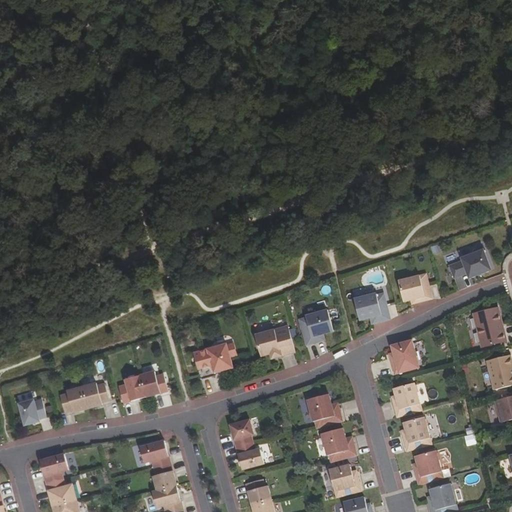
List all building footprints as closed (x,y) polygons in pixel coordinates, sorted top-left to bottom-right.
[(472,278),(492,270),(485,250),(464,257),(465,259),(452,264),(457,277),(470,272),(472,278)] [(426,275),(399,284),(405,302),(412,300),(418,298),(419,302),(433,299),(426,275)] [(391,319),(385,295),(356,302),(361,320),(371,317),(375,316),(377,323),(391,319)] [(498,308),(473,314),(481,348),(507,341),(498,308)] [(334,330),(328,310),(313,314),(314,316),(300,320),(307,345),(322,340),(320,334),(323,333),(334,330)] [(295,352),(288,326),(256,335),(262,356),(271,353),(279,351),(280,356),(295,352)] [(420,368),(412,340),(392,346),(394,353),(395,359),(391,360),(396,374),(420,368)] [(227,344),(194,353),(202,379),(218,375),(217,372),(234,367),(231,357),(227,346),(227,344)] [(234,344),(227,346),(231,357),(238,355),(234,344)] [(511,385),(511,362),(510,355),(487,361),(494,390),(511,385)] [(155,371),(140,376),(147,398),(169,391),(163,372),(156,374),(155,371)] [(147,398),(140,376),(125,380),(127,385),(120,387),(124,404),(147,398)] [(97,383),(82,387),(88,409),(103,404),(102,402),(110,400),(105,384),(98,386),(97,383)] [(397,396),(398,402),(394,403),(398,417),(423,411),(415,383),(395,389),(397,396)] [(68,393),(61,395),(65,412),(73,410),(73,413),(88,409),(82,387),(68,391),(68,393)] [(329,394),(308,400),(314,422),(316,421),(318,428),(343,422),(339,407),(333,409),(332,405),(329,394)] [(511,420),(511,396),(495,401),(501,423),(511,420)] [(34,400),(20,404),(26,425),(40,421),(39,419),(47,417),(43,400),(35,402),(34,400)] [(432,445),(425,417),(404,423),(406,430),(408,436),(404,437),(408,451),(432,445)] [(237,448),(254,443),(252,436),(255,435),(250,421),(231,426),(237,448)] [(346,439),(343,429),(322,434),(328,456),(330,455),(332,462),(357,455),(353,441),(347,443),(346,439)] [(468,446),(478,444),(475,433),(465,436),(468,446)] [(154,468),(171,464),(165,441),(141,447),(145,463),(152,461),(154,468)] [(254,443),(237,448),(243,470),(265,464),(261,449),(256,451),(254,443)] [(437,451),(416,457),(418,464),(420,470),(416,471),(420,485),(444,478),(437,451)] [(65,454),(41,461),(47,484),(64,479),(62,472),(70,470),(65,454)] [(158,491),(177,486),(171,464),(154,468),(156,476),(154,476),(158,491)] [(350,465),(331,470),(338,497),(362,491),(358,477),(354,478),(352,472),(350,465)] [(64,479),(47,484),(54,507),(78,500),(74,484),(66,486),(64,479)] [(253,506),(272,501),(268,486),(266,487),(264,480),(247,484),(253,506)] [(454,511),(458,511),(451,484),(430,489),(432,496),(434,502),(430,503),(432,511),(454,511)] [(166,511),(172,511),(183,509),(177,486),(158,491),(153,492),(157,508),(165,506),(166,511)] [(366,505),(364,498),(344,503),(346,511),(372,511),(372,510),(368,511),(366,505)] [(81,511),(78,500),(54,507),(55,511),(81,511)] [(254,511),(275,511),(272,501),(253,506),(254,511)]
